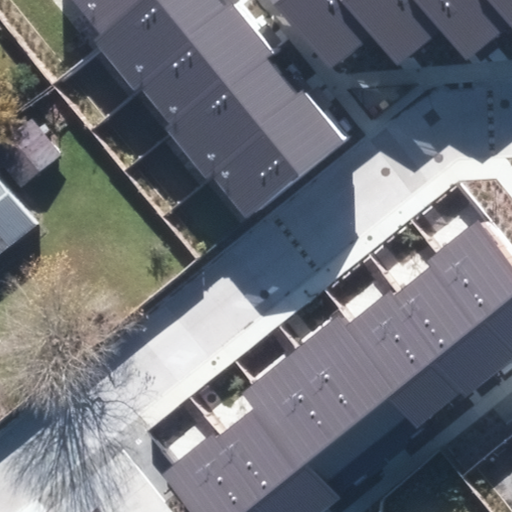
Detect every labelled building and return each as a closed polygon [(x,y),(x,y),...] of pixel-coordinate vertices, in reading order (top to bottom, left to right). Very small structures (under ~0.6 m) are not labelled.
[(71,0),(107,44),(137,20),(161,0),(71,0)] [(138,90),(237,10),(228,0),(161,0),(137,20),(107,44),(103,47),(138,90)] [(277,0),(333,68),(372,37),(341,0),(277,0)] [(341,0),(372,37),(397,68),(440,33),(413,0),(341,0)] [(413,0),(440,33),(464,63),(509,27),(486,0),(413,0)] [(511,0),(486,0),(509,27),(511,30),(511,0)] [(138,90),(173,133),(272,53),(237,10),(138,90)] [(209,177),(308,97),(272,53),(173,133),(209,177)] [(209,177),(245,221),(344,141),(308,97),(209,177)] [(0,146),(0,150),(26,184),(66,152),(37,116),(0,146)] [(0,255),(44,220),(0,163),(0,255)] [(511,258),(482,222),(438,257),(511,346),(511,258)] [(396,291),(474,387),(511,356),(511,346),(438,257),(396,291)] [(396,291),(353,326),(431,422),(474,387),(396,291)] [(299,348),(388,457),(430,423),(341,314),(299,348)] [(251,386),(263,399),(341,495),(388,457),(299,348),(251,386)] [(219,434),(282,511),(320,511),(341,495),(263,399),(219,434)] [(282,511),(219,434),(174,471),(208,511),(282,511)]
